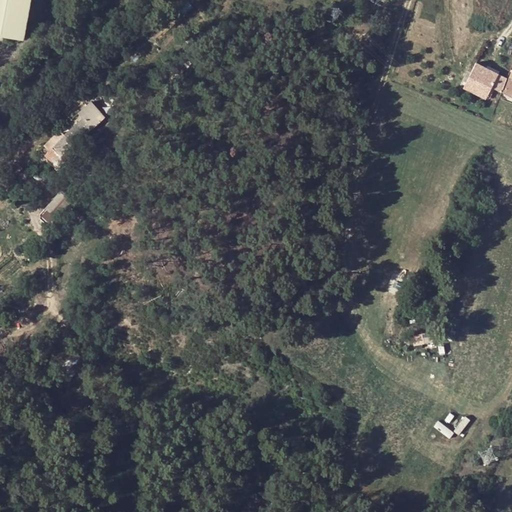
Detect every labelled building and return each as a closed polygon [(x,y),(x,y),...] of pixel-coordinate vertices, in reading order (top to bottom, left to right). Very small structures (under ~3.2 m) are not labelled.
[(0,0),(0,34),(26,39),(33,0),(0,0)] [(499,74),(476,62),(466,81),(489,93),(492,87),(499,74)] [(511,96),(511,67),(503,92),(511,97),(511,96)] [(507,78),(499,74),(492,87),(502,92),(507,78)] [(489,93),(466,81),(464,86),(486,98),(489,93)] [(45,156),(60,170),(77,151),(73,147),(104,115),(89,100),(78,111),(83,116),(65,135),(60,130),(45,145),(50,151),(45,156)] [(111,151),(104,142),(90,153),(98,162),(111,151)] [(18,163),(13,168),(17,173),(22,168),(18,163)] [(58,217),(73,200),(62,191),(47,208),(58,217)] [(85,217),(74,207),(70,213),(80,222),(85,217)]
